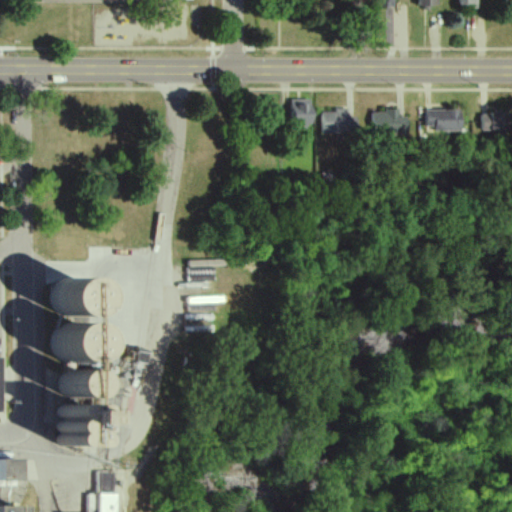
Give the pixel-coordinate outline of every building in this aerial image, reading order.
[(477,0),(457,0),(458,8),(478,8),(477,0)] [(312,100),(291,99),(289,125),(310,127),(312,100)] [(319,111),(320,134),(348,133),(347,110),(319,111)] [(459,130),(459,110),(423,110),(423,130),(459,130)] [(405,117),(397,116),(397,111),(370,111),(369,133),(405,134),(405,117)] [(479,132),(506,131),(506,113),(478,113),(479,132)] [(107,413),(89,412),(89,407),(57,405),(54,447),(97,449),(99,426),(106,426),(107,413)] [(0,481),(20,482),(19,459),(0,459),(0,481)]
